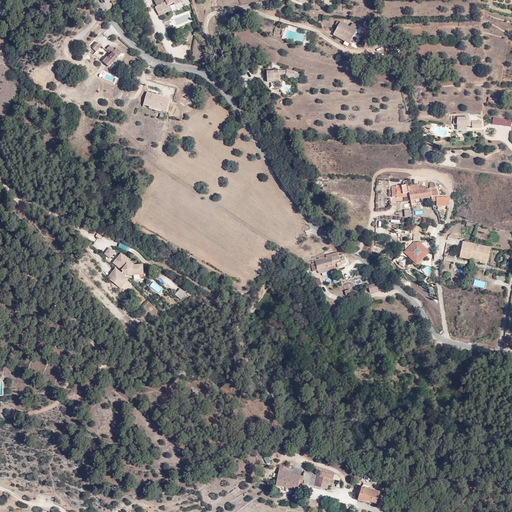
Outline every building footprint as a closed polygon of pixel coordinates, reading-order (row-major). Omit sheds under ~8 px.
[(114,7),(110,0),(108,0),(104,2),(108,10),(114,7)] [(166,5),(172,2),(174,5),(180,2),(178,0),(151,0),(155,6),(153,7),(156,13),(168,7),(166,5)] [(168,7),(156,13),(157,16),(169,10),(168,7)] [(336,33),(352,42),(360,27),(354,24),(352,27),(342,22),(336,33)] [(352,42),(336,33),(334,36),(350,45),(352,42)] [(192,45),(191,43),(194,41),(192,37),(184,41),(186,45),(188,44),(189,46),(192,45)] [(100,48),(95,43),(90,50),(94,54),(100,48)] [(110,56),(107,59),(113,64),(121,53),(115,49),(114,51),(108,47),(105,52),(110,56)] [(279,73),(271,73),(271,81),(279,81),(279,79),(285,78),(285,79),(293,81),(294,75),(286,72),(286,73),(279,73)] [(148,95),(144,106),(150,108),(150,106),(163,111),(163,110),(168,111),(171,102),(160,98),(159,101),(156,100),(156,97),(148,95)] [(469,119),(454,118),(454,125),(461,125),(469,125),(468,127),(473,127),(473,129),(483,129),(484,123),(471,122),(469,121),(469,119)] [(499,120),(499,126),(511,128),(511,121),(499,120)] [(438,197),(437,189),(430,189),(426,189),(425,187),(420,187),(420,191),(409,193),(408,186),(408,185),(391,186),(393,195),(396,195),(396,197),(410,197),(410,200),(416,200),(418,200),(425,199),(431,197),(432,201),(436,201),(448,201),(448,197),(438,197)] [(482,257),(481,261),(487,262),(490,247),(462,241),(459,257),(469,259),(469,258),(470,255),(482,257)] [(421,251),(414,242),(408,242),(399,249),(409,261),(421,251)] [(128,251),(130,247),(120,243),(118,248),(128,251)] [(106,255),(112,261),(117,254),(111,249),(106,255)] [(339,259),(338,257),(325,261),(328,271),(341,268),(340,265),(345,264),(343,258),(339,259)] [(125,273),(128,276),(145,276),(144,268),(136,268),(134,270),(129,265),(132,263),(128,259),(125,262),(120,258),(117,261),(125,268),(122,271),(125,273)] [(117,261),(115,264),(122,271),(125,268),(117,261)] [(316,271),(317,274),(328,271),(325,261),(314,264),(310,265),(312,272),(316,271)] [(128,279),(127,278),(123,275),(117,270),(114,273),(118,276),(116,279),(112,275),(109,279),(122,290),(127,284),(125,282),(128,279)] [(507,280),(508,274),(496,272),(496,278),(507,280)] [(376,285),(368,286),(369,293),(377,291),(376,285)] [(175,294),(181,300),(187,294),(181,288),(175,294)] [(288,468),(280,466),(275,486),(301,492),(302,486),(303,478),(302,477),(302,473),(293,470),(293,473),(287,471),(288,468)] [(303,478),(302,486),(309,487),(311,475),(304,473),(303,478)] [(332,486),(334,476),(323,473),(322,477),(311,475),(309,487),(327,491),(329,485),(332,486)] [(362,503),(373,506),(377,495),(368,492),(368,489),(361,487),(356,503),(361,505),(362,503)]
